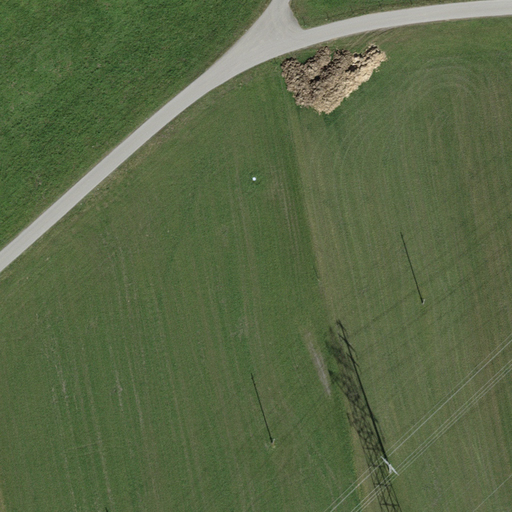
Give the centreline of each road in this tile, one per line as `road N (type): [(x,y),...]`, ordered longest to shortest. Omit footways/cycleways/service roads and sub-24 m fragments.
road 1 (residential): [(0,260),(179,101),(233,64)]
road 2 (track): [(233,64),(432,14),(511,9)]
